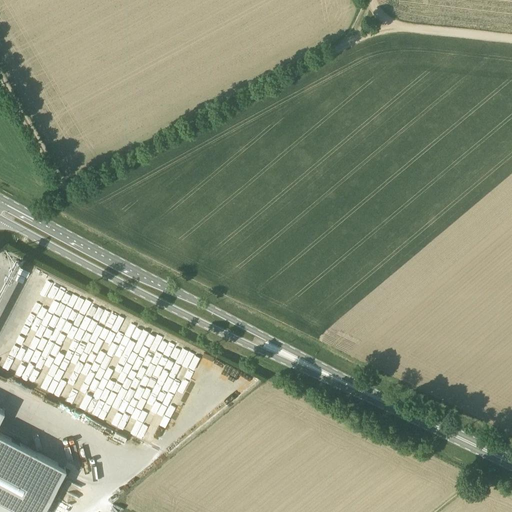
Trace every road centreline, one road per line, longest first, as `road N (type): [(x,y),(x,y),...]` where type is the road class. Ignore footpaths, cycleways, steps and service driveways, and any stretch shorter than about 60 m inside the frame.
road 1 (track): [(353,40),(72,191),(62,188),(0,79)]
road 2 (primary): [(296,359),(0,197)]
road 3 (primary): [(0,218),(191,319),(296,359)]
road 4 (primary): [(511,464),(296,359)]
